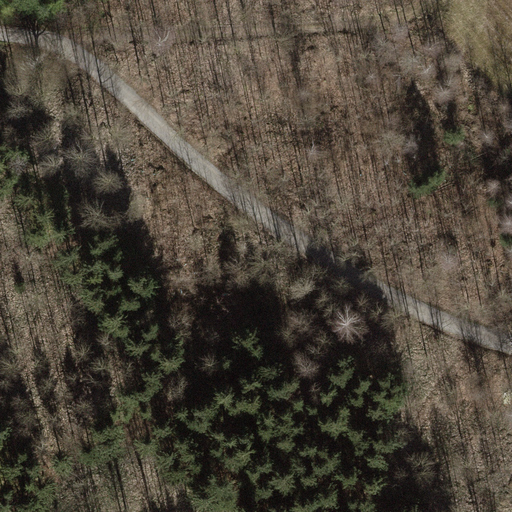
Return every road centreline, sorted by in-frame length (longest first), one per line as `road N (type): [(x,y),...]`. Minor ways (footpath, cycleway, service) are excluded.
road 1 (track): [(58,36),(234,192),(314,249),(395,299),(511,340)]
road 2 (track): [(422,0),(378,26),(58,36)]
